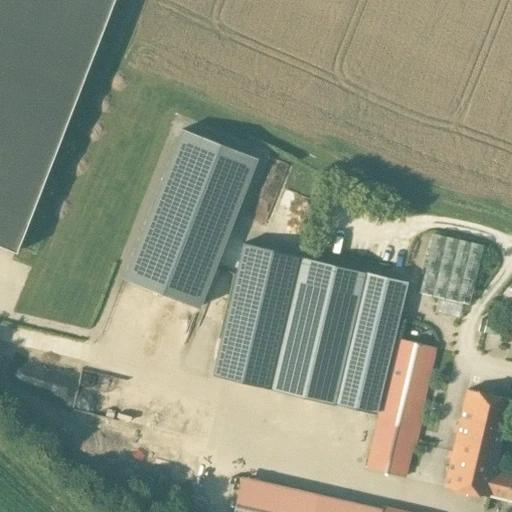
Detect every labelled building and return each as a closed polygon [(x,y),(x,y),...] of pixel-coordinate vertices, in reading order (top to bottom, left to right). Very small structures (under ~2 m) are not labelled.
[(0,0),(0,245),(15,252),(112,0),(0,0)] [(256,160),(182,131),(124,279),(162,294),(199,308),(256,160)] [(482,246),(433,234),(419,292),(468,304),(482,246)] [(376,413),(407,281),(365,272),(303,257),(271,388),(333,403),(376,413)] [(401,323),(399,337),(425,341),(427,326),(401,323)] [(406,479),(436,347),(395,338),(365,470),(406,479)] [(496,473),(494,471),(511,399),(467,387),(443,487),(488,498),(491,494),(496,473)] [(511,476),(496,473),(491,494),(511,499),(511,476)] [(380,510),(322,496),(239,477),(231,511),(401,511),(380,507),(380,510)]
